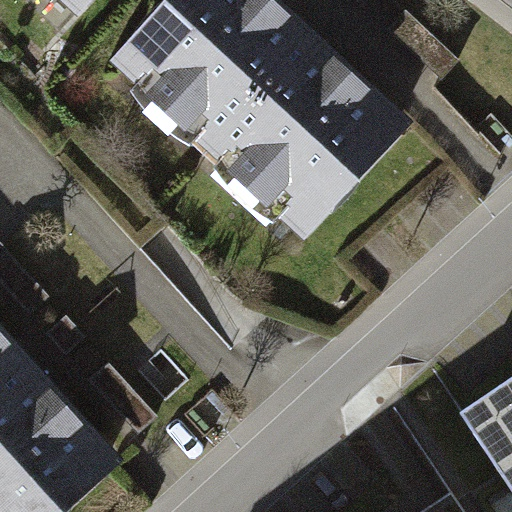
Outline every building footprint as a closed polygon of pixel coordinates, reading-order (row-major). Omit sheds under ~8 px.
[(60,0),(82,19),(99,0),(60,0)] [(282,0),(174,0),(115,63),(309,244),(419,127),(282,0)] [(463,61),(408,11),(390,31),(444,81),(463,61)] [(52,297),(2,243),(0,245),(0,279),(33,315),(52,297)] [(89,338),(69,316),(49,334),(69,356),(89,338)] [(0,323),(0,511),(75,511),(128,466),(0,323)] [(160,417),(110,363),(91,381),(141,435),(160,417)] [(511,511),(511,384),(452,423),(510,511),(511,511)]
